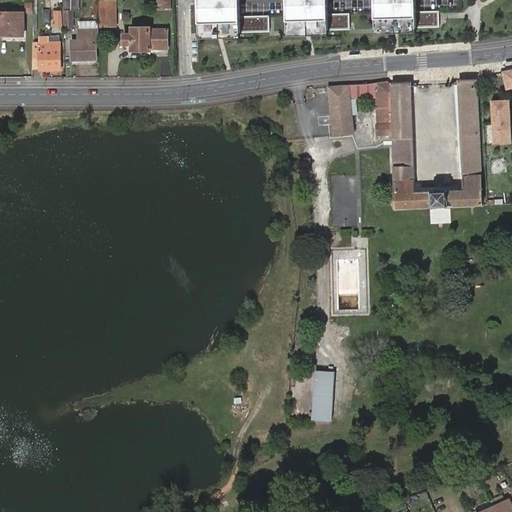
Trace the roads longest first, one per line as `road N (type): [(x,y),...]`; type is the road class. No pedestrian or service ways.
road 1 (tertiary): [(0,94),(196,91),(511,51)]
road 2 (track): [(180,511),(232,483),(240,436),(268,388)]
